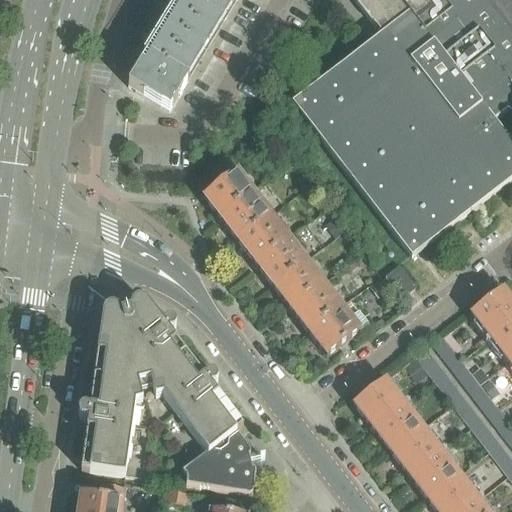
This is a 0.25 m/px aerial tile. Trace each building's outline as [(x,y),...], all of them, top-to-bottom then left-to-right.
[(169,116),(240,0),(180,0),(126,90),(169,116)] [(511,0),(355,0),(353,3),(375,30),(381,39),(292,108),(411,262),(511,183),(511,148),(494,125),(507,115),(511,119),(511,0)] [(271,218),(255,197),(238,175),(221,189),(218,184),(200,198),(237,245),(271,218)] [(307,265),(290,243),(271,218),(237,245),(273,292),(307,265)] [(335,242),(345,234),(336,223),(326,230),(335,242)] [(341,262),(333,268),(338,274),(346,268),(341,262)] [(343,310),(325,288),(307,265),(273,292),(308,337),(343,310)] [(352,275),(357,270),(354,266),(348,270),(352,275)] [(401,303),(415,292),(400,271),(385,282),(401,303)] [(389,292),(382,282),(370,291),(379,301),(389,292)] [(506,367),(511,362),(511,306),(503,294),(470,320),(506,367)] [(244,431),(152,306),(149,304),(145,302),(141,303),(137,307),(136,313),(126,315),(125,313),(121,309),(117,309),(113,310),(109,314),(84,470),(127,477),(138,406),(146,404),(144,393),(156,390),(158,401),(166,399),(209,457),(238,436),(244,431)] [(360,333),(343,311),(343,310),(308,337),(326,360),(360,333)] [(384,328),(381,324),(374,329),(378,333),(384,328)] [(459,364),(442,342),(432,349),(449,372),(459,364)] [(434,386),(444,378),(425,354),(415,362),(434,386)] [(416,363),(415,364),(404,372),(410,379),(421,370),(416,363)] [(478,389),(465,371),(459,364),(449,372),(468,397),(478,389)] [(479,373),(474,376),(468,369),(465,371),(478,389),(485,384),(487,382),(479,373)] [(453,410),(463,403),(444,378),(434,386),(453,410)] [(424,432),(406,408),(387,384),(354,410),(391,458),(424,432)] [(491,402),(498,397),(488,384),(481,389),(491,402)] [(482,394),(479,389),(478,389),(468,397),(486,419),(496,412),(482,394)] [(471,434),(481,426),(463,403),(453,410),(471,434)] [(511,438),(511,432),(497,414),(496,412),(486,419),(505,444),(511,438)] [(489,457),(499,450),(481,426),(471,434),(489,457)] [(461,479),(443,456),(424,432),(391,458),(428,505),(461,479)] [(449,439),(454,446),(463,439),(458,432),(449,439)] [(238,436),(209,457),(184,475),(187,479),(188,482),(187,486),(251,497),(253,496),(256,475),(255,473),(251,472),(248,459),(251,457),(251,455),(238,436)] [(508,482),(511,478),(511,466),(499,450),(489,457),(508,482)] [(485,511),(480,504),(461,479),(428,505),(432,511),(485,511)] [(122,511),(125,492),(101,489),(99,501),(80,498),(77,511),(122,511)] [(184,510),(186,497),(167,495),(165,507),(184,510)]
